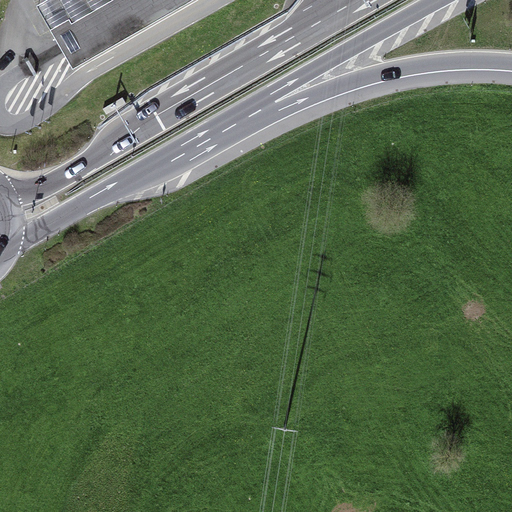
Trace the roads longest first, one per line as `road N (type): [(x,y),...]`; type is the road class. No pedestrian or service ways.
road 1 (motorway): [(359,0),(41,189),(4,195)]
road 2 (motorway): [(10,246),(253,104)]
road 3 (motorway): [(253,104),(429,65),(511,62)]
road 4 (motorway): [(253,104),(440,0)]
